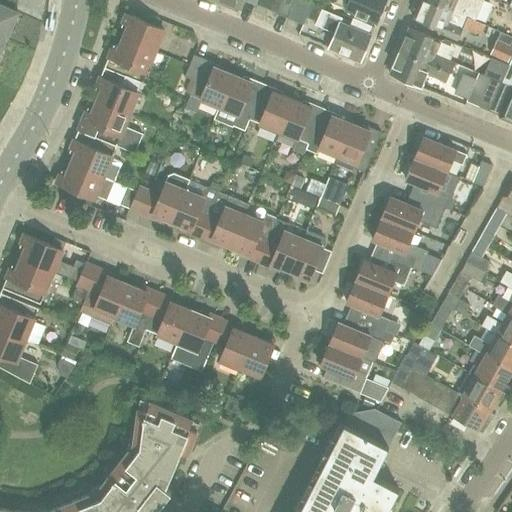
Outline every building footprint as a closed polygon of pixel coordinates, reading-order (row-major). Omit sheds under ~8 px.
[(215,0),(238,10),(241,0),(215,0)] [(271,0),(259,0),(257,5),(267,9),(271,0)] [(283,0),(271,0),(267,9),(278,13),(283,0)] [(288,18),(295,0),(283,0),(278,13),(288,18)] [(304,24),(307,17),(313,2),(309,0),(295,0),(288,18),(304,24)] [(386,0),(349,0),(346,10),(377,23),(386,0)] [(461,36),(469,16),(429,0),(420,0),(414,17),(445,30),(461,36)] [(482,0),(429,0),(469,16),(474,19),(482,0)] [(0,50),(18,11),(0,2),(0,50)] [(342,17),(333,13),(323,9),(324,6),(313,2),(307,17),(317,21),(316,24),(336,32),(329,47),(342,53),(361,61),(372,35),(369,33),(372,26),(355,18),(352,26),(340,21),(342,17)] [(123,37),(156,51),(165,29),(127,13),(122,26),(127,28),(123,37)] [(436,53),(441,40),(410,27),(400,50),(451,71),(455,61),(436,53)] [(511,37),(500,33),(496,42),(509,47),(511,40),(511,37)] [(143,82),(156,51),(123,37),(120,46),(114,44),(105,67),(127,75),(143,82)] [(489,56),(508,64),(511,55),(511,48),(509,47),(496,42),(495,41),(489,56)] [(400,50),(390,73),(421,86),(427,72),(447,80),(451,71),(400,50)] [(220,106),(233,74),(224,70),(225,67),(194,54),(185,76),(196,80),(190,94),(201,98),(220,106)] [(492,59),(485,74),(491,77),(502,82),(503,82),(509,67),(492,59)] [(123,85),(127,75),(105,67),(96,89),(101,91),(97,100),(130,113),(139,92),(123,85)] [(479,73),(472,90),(467,101),(478,105),(491,77),(485,74),(480,72),(479,73)] [(245,130),(250,118),(264,83),(244,75),(243,78),(233,74),(220,106),(238,114),(233,125),(245,130)] [(489,110),(502,82),(491,77),(478,105),(489,110)] [(500,115),(511,90),(511,86),(511,85),(503,82),(502,82),(489,110),(500,115)] [(279,131),(293,98),(283,94),(284,91),(264,83),(250,118),(279,131)] [(511,90),(500,115),(499,117),(511,122),(511,90)] [(309,143),(323,107),(304,99),(302,102),(293,98),(279,131),(309,143)] [(88,107),(79,129),(117,145),(135,152),(143,134),(125,126),(130,113),(97,100),(94,109),(88,107)] [(338,155),(352,123),(342,119),(343,115),(323,107),(309,143),(306,149),(317,153),(320,147),(338,155)] [(382,131),(372,127),(363,123),(361,127),(352,123),(338,155),(356,163),(354,167),(365,172),(382,131)] [(112,157),(117,145),(79,129),(70,152),(75,154),(71,163),(115,181),(123,162),(112,157)] [(415,157),(447,171),(452,160),(463,164),(467,154),(424,136),(415,157)] [(439,192),(447,171),(415,157),(406,179),(429,188),(425,198),(445,207),(450,196),(439,192)] [(151,175),(155,177),(160,164),(151,160),(148,168),(145,173),(151,175)] [(484,186),(493,164),(482,160),(473,181),(484,186)] [(107,199),(115,181),(71,163),(68,172),(62,170),(57,183),(95,198),(96,195),(107,199)] [(296,174),(287,171),(283,180),(292,184),(296,174)] [(186,189),(190,179),(173,173),(169,175),(166,181),(156,177),(151,191),(141,213),(161,221),(163,217),(172,221),(186,189)] [(305,178),(297,174),(293,185),(301,188),(305,178)] [(511,180),(503,197),(511,202),(511,180)] [(299,195),(302,189),(292,185),(288,195),(293,197),(299,195)] [(140,186),(138,190),(127,186),(122,197),(133,201),(131,208),(141,213),(151,191),(140,186)] [(345,194),(325,186),(317,207),(336,215),(345,194)] [(186,189),(172,221),(182,225),(181,229),(201,237),(210,215),(220,191),(208,187),(204,197),(186,189)] [(220,191),(210,215),(201,237),(220,245),(222,242),(231,246),(245,213),(249,203),(230,195),(220,191)] [(425,198),(418,195),(414,205),(391,196),(382,217),(414,231),(419,220),(437,227),(445,207),(425,198)] [(506,213),(511,202),(503,197),(497,207),(506,213)] [(260,261),(279,215),(270,212),(266,222),(245,213),(231,246),(241,250),(240,253),(260,261)] [(304,238),(289,232),(293,221),(279,215),(260,261),(279,269),(281,266),(291,270),(304,238)] [(409,242),(414,231),(382,217),(373,239),(396,248),(392,258),(412,267),(421,270),(429,251),(409,242)] [(323,246),(321,245),(325,237),(307,230),(304,238),(291,270),(300,274),(299,277),(309,281),(323,246)] [(488,247),(495,235),(485,230),(478,241),(479,241),(488,247)] [(22,258),(54,271),(63,249),(25,233),(20,246),(25,249),(22,258)] [(488,247),(479,241),(478,241),(472,251),(479,255),(482,257),(488,247)] [(482,257),(479,255),(472,251),(466,262),(467,262),(482,271),(489,261),(482,257)] [(41,303),(54,271),(22,258),(18,267),(12,264),(3,287),(41,303)] [(405,285),(412,267),(392,258),(388,268),(365,258),(356,280),(388,293),(393,281),(405,285)] [(87,262),(87,263),(76,259),(69,277),(79,281),(78,284),(89,289),(98,267),(87,262)] [(115,316),(128,284),(117,279),(119,276),(98,267),(89,289),(83,303),(81,309),(113,322),(115,316)] [(465,289),(472,277),(462,271),(455,283),(465,289)] [(511,273),(507,271),(500,281),(511,287),(511,273)] [(379,315),(388,293),(356,280),(347,302),(370,311),(366,321),(386,329),(391,319),(379,315)] [(459,299),(465,289),(455,283),(443,304),(453,309),(466,316),(472,306),(459,299)] [(89,289),(78,284),(72,298),(83,303),(89,289)] [(140,346),(147,329),(161,293),(141,285),(139,288),(128,284),(115,316),(135,324),(128,341),(140,346)] [(0,328),(26,339),(39,307),(1,291),(0,294),(0,328)] [(178,342),(191,309),(180,305),(182,302),(161,293),(147,329),(178,342)] [(511,315),(511,301),(499,295),(493,305),(509,314),(511,315)] [(448,318),(453,309),(443,304),(431,324),(441,330),(448,318)] [(215,341),(224,319),(203,311),(202,314),(191,309),(178,342),(198,350),(204,336),(215,341)] [(511,342),(511,315),(509,314),(503,324),(488,315),(482,325),(497,334),(511,342)] [(241,368),(254,335),(243,331),(245,328),(224,319),(215,341),(226,346),(220,359),(241,368)] [(396,333),(386,329),(366,321),(362,331),(339,321),(330,343),(362,356),(371,335),(391,343),(396,333)] [(436,340),(441,330),(431,324),(426,334),(436,340)] [(19,356),(26,339),(0,328),(0,366),(30,383),(38,364),(19,356)] [(511,370),(511,342),(497,334),(491,345),(474,335),(468,345),(486,355),(511,370)] [(254,335),(241,368),(261,376),(276,341),(266,337),(265,340),(254,335)] [(62,355),(63,355),(73,360),(74,359),(76,353),(79,348),(70,344),(67,343),(62,355)] [(381,401),(389,387),(366,378),(368,374),(357,369),(362,356),(330,343),(321,364),(328,368),(324,377),(381,401)] [(403,362),(411,366),(413,367),(419,356),(409,350),(403,362)] [(501,390),(511,370),(486,355),(479,367),(474,364),(469,373),(474,376),(479,378),(501,390)] [(400,386),(411,366),(403,362),(392,381),(400,386)] [(420,371),(413,367),(411,366),(400,386),(409,391),(420,371)] [(418,396),(429,376),(420,371),(409,391),(418,396)] [(427,401),(437,381),(429,376),(418,396),(427,401)] [(501,390),(479,378),(474,376),(468,388),(463,385),(458,393),(463,396),(479,405),(488,410),(490,410),(501,390)] [(435,406),(446,386),(437,381),(427,401),(435,406)] [(444,410),(455,391),(446,386),(435,406),(444,410)] [(463,396),(458,393),(455,391),(444,410),(453,415),(463,396)] [(225,408),(254,420),(259,408),(229,396),(225,408)] [(488,410),(479,405),(463,396),(453,415),(478,429),(488,410)] [(0,511),(145,511),(150,509),(151,511),(155,511),(172,491),(167,487),(182,451),(188,454),(199,429),(192,426),(195,419),(150,400),(146,409),(139,406),(134,443),(134,444),(102,485),(99,492),(90,494),(49,511),(47,511),(29,511),(0,508),(0,511)] [(374,476),(396,432),(402,422),(375,408),(350,412),(298,511),(387,511),(399,489),(374,476)]
